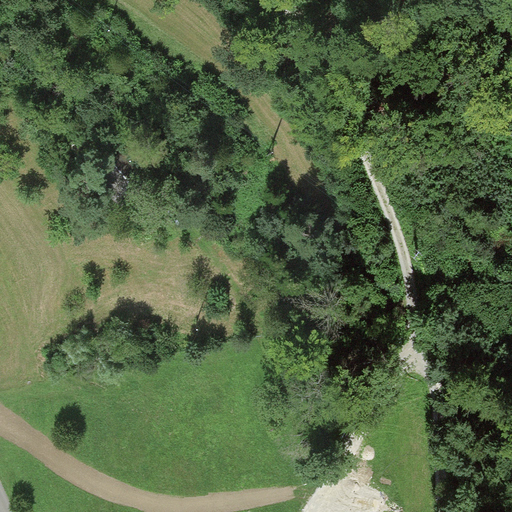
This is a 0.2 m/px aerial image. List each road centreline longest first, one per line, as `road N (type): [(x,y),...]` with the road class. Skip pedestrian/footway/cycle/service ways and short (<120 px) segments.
road 1 (track): [(281,0),(386,201),(418,343)]
road 2 (track): [(418,343),(308,511)]
road 3 (track): [(418,343),(435,394),(439,511)]
